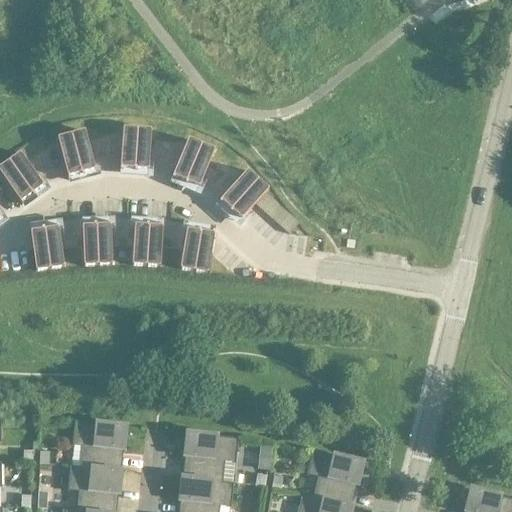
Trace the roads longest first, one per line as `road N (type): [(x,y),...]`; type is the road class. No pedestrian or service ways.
road 1 (residential): [(0,237),(58,196),(142,186),(192,201),(267,260),(457,288)]
road 2 (unclassified): [(405,511),(457,288)]
road 3 (unclassified): [(457,288),(511,68)]
road 4 (unclassified): [(150,511),(167,372)]
